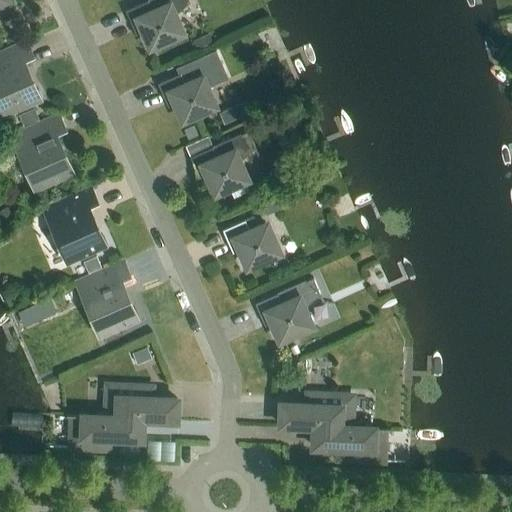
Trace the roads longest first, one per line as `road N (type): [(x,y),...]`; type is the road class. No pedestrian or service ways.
road 1 (residential): [(225,456),(222,362),(63,0)]
road 2 (residential): [(511,506),(264,494)]
road 3 (residential): [(188,491),(0,481)]
